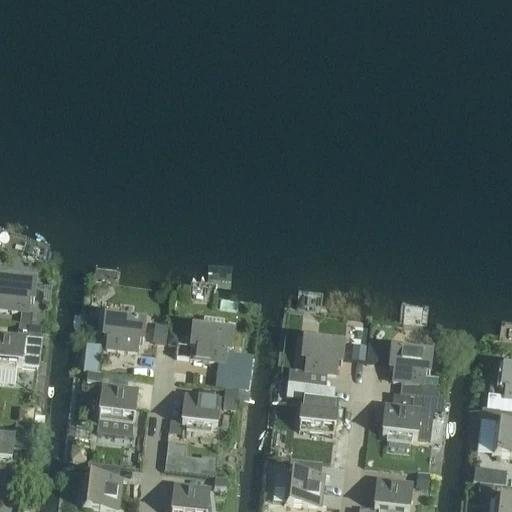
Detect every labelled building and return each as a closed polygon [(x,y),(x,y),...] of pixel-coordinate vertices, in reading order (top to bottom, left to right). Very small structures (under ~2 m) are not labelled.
[(0,283),(0,312),(20,315),(27,316),(29,304),(34,304),(35,287),(22,286),(23,282),(9,280),(9,284),(0,283)] [(20,315),(19,328),(41,331),(42,318),(27,316),(20,315)] [(105,323),(103,340),(108,340),(106,353),(137,356),(138,344),(143,344),(145,328),(133,326),(134,318),(106,315),(105,323)] [(205,330),(224,332),(225,322),(206,320),(205,330)] [(0,338),(0,372),(16,374),(16,369),(21,370),(36,371),(41,331),(19,328),(17,340),(0,338)] [(192,333),(190,350),(195,351),(194,363),(217,366),(215,390),(224,391),(238,393),(244,394),(248,362),(230,360),(230,355),(232,338),(219,336),(219,332),(206,331),(205,335),(192,333)] [(154,340),(153,346),(165,347),(166,335),(160,334),(154,340)] [(169,336),(168,348),(174,348),(180,349),(181,343),(175,336),(169,336)] [(303,345),(301,362),(306,363),(305,375),(335,378),(337,366),(341,367),(343,350),(330,348),(330,344),(317,343),(317,347),(303,345)] [(368,344),(367,364),(376,365),(385,365),(386,345),(368,344)] [(87,348),(84,375),(87,375),(99,377),(102,350),(87,348)] [(353,349),(352,362),(357,363),(364,363),(365,350),(353,349)] [(391,355),(389,372),(394,372),(392,385),(423,388),(424,376),(429,376),(431,360),(418,358),(418,354),(404,353),(404,357),(391,355)] [(488,398),(486,413),(498,414),(506,415),(508,402),(511,402),(511,373),(503,372),(501,389),(506,390),(505,400),(488,398)] [(289,373),(287,386),(299,387),(303,388),(305,375),(301,374),(289,373)] [(87,375),(86,383),(98,385),(99,377),(87,375)] [(287,395),(286,401),(302,403),(302,401),(303,388),(299,387),(287,386),(287,395)] [(437,403),(439,389),(427,388),(425,401),(437,403)] [(98,424),(97,436),(132,440),(133,429),(137,394),(102,390),(98,424)] [(224,391),(223,401),(237,403),(238,393),(224,391)] [(185,400),(181,428),(216,432),(220,404),(185,400)] [(302,403),(298,435),(300,435),(300,428),(333,432),(332,439),(333,439),(337,404),(302,401),(302,403)] [(436,413),(437,403),(425,401),(424,412),(436,413)] [(20,409),(19,421),(31,422),(32,410),(20,409)] [(429,443),(432,415),(385,410),(382,438),(417,442),(429,443)] [(482,412),(481,425),(494,426),(494,428),(500,428),(497,457),(490,457),(490,458),(497,459),(511,460),(511,428),(505,428),(506,415),(498,414),(486,413),(482,412)] [(0,437),(0,465),(11,467),(12,450),(20,451),(23,427),(15,426),(14,439),(0,437)] [(168,448),(165,474),(213,480),(215,462),(203,461),(202,465),(183,462),(184,450),(168,448)] [(74,449),(72,463),(86,465),(88,451),(74,449)] [(283,506),(283,507),(325,511),(325,510),(319,509),(323,481),(329,481),(329,480),(297,476),(299,464),(290,463),(289,475),(286,475),(286,477),(293,477),(289,506),(283,506)] [(81,509),(81,510),(95,511),(117,511),(120,484),(126,485),(127,483),(95,480),(97,467),(88,466),(86,479),(84,479),(84,480),(90,481),(87,510),(81,509)] [(474,471),(473,485),(495,487),(496,473),(474,471)] [(418,476),(416,488),(429,490),(430,477),(418,476)] [(215,481),(214,489),(226,490),(226,482),(215,481)] [(376,484),(373,511),(409,511),(412,488),(376,484)] [(478,487),(477,495),(489,497),(490,489),(478,487)] [(174,489),(171,511),(206,511),(209,493),(174,489)] [(511,511),(511,502),(494,501),(493,502),(500,503),(499,511),(511,511)]
